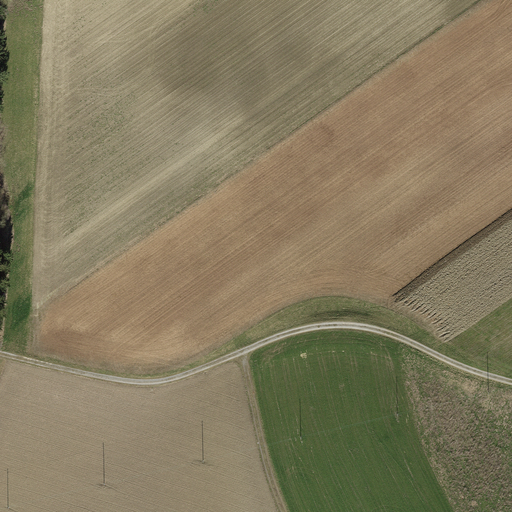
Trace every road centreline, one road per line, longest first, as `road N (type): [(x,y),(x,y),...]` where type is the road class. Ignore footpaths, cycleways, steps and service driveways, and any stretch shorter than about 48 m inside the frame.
road 1 (track): [(511,381),(401,336),(342,324),(152,381),(0,355)]
road 2 (track): [(249,351),(285,511)]
